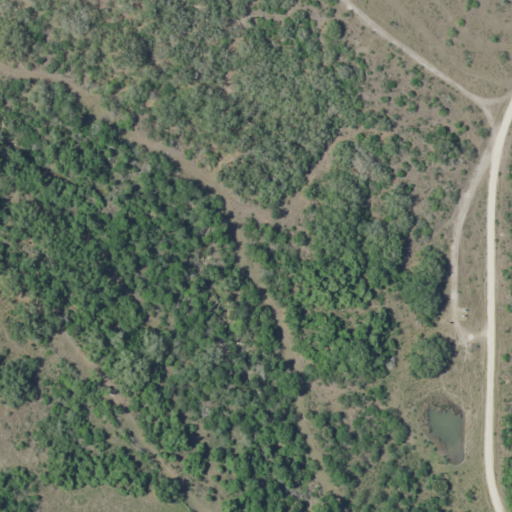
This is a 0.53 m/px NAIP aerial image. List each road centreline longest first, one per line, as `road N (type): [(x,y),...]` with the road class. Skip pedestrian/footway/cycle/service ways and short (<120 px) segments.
road 1 (residential): [(511,95),(486,178),(483,473),(492,511)]
road 2 (residential): [(344,0),(500,118)]
